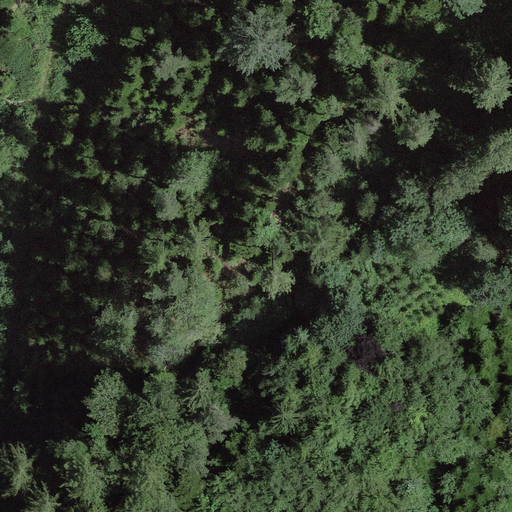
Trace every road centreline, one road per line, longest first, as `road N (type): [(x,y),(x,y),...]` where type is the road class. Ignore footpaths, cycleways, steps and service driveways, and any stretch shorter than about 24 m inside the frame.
road 1 (track): [(511,72),(425,130),(346,219),(230,318),(186,377),(176,429),(199,487),(229,511)]
road 2 (track): [(0,458),(28,167),(68,0)]
